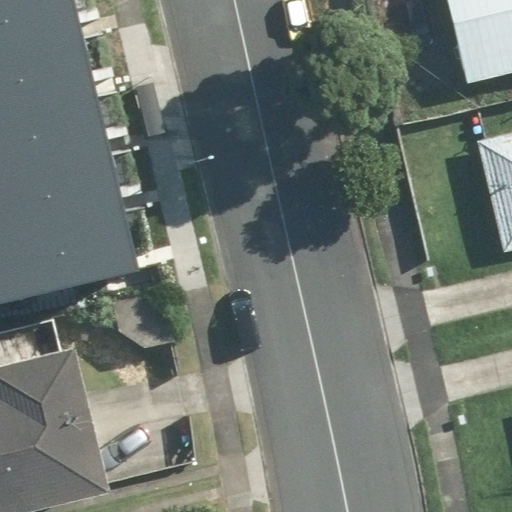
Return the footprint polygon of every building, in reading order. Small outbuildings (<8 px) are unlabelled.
[(0,0),(0,311),(121,283),(55,0),(0,0)] [(511,0),(448,0),(468,86),(511,75),(511,0)] [(511,131),(475,140),(501,255),(511,252),(511,131)] [(145,286),(114,310),(149,356),(180,333),(145,286)] [(0,511),(50,511),(116,496),(82,353),(63,358),(54,322),(0,334),(0,511)]
